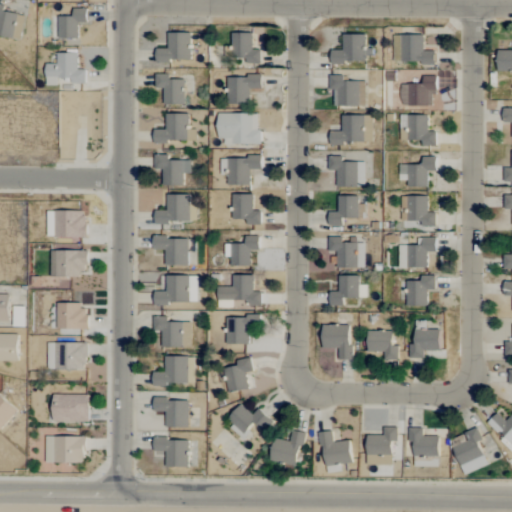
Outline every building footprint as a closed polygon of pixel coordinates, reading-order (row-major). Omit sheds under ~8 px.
[(0,35),(19,40),(24,16),(3,11),(4,6),(0,5),(0,35)] [(58,16),(58,38),(78,39),(78,23),(87,23),(87,9),(73,9),(73,17),(58,16)] [(156,49),(156,61),(191,60),(191,33),(168,33),(168,49),(156,49)] [(253,33),(232,33),(232,58),(246,58),(246,64),(260,64),(261,50),(252,50),(253,33)] [(331,63),(367,62),(366,34),(343,35),(343,50),(331,50),(331,63)] [(435,64),(435,51),(424,51),(424,36),(394,35),(393,63),(435,64)] [(511,71),(511,50),(498,50),(498,71),(511,71)] [(86,84),(85,70),(78,70),(78,53),(57,53),(57,64),(46,64),(46,86),(58,86),(58,79),(71,78),(71,84),(86,84)] [(164,105),(185,104),(184,79),(170,79),(170,74),(155,74),(155,88),(163,88),(164,105)] [(227,77),(228,104),(250,104),(250,89),(262,88),(261,76),(227,77)] [(365,107),(366,81),(345,81),(345,76),(330,76),(329,90),(334,90),(334,106),(365,107)] [(436,76),(423,76),(423,83),(400,84),(401,107),(432,106),(432,94),(437,94),(436,76)] [(166,129),(154,129),(154,143),(189,141),(188,114),(165,114),(166,129)] [(259,145),(260,114),(220,114),(220,145),(259,145)] [(330,144),(373,143),(372,115),(342,116),(342,131),(330,131),(330,144)] [(428,115),(407,116),(407,140),(422,140),(422,146),(436,146),(436,132),(428,132),(428,115)] [(191,161),(168,160),(168,155),(155,155),(155,169),(163,169),(163,185),(184,186),(184,174),(190,174),(191,161)] [(227,186),(250,185),(250,170),(262,169),(261,157),(221,158),(221,176),(227,176),(227,186)] [(336,187),(365,187),(365,162),(343,162),(343,157),(329,157),(328,171),(337,171),(336,187)] [(399,165),(400,181),(408,181),(408,188),(428,188),(427,171),(436,171),(436,157),(422,157),(422,164),(399,165)] [(261,225),(261,211),(253,211),(253,194),(232,195),(233,220),(247,219),(247,225),(261,225)] [(155,223),(189,224),(190,195),(167,195),(167,211),(156,210),(155,223)] [(359,196),(338,197),(338,213),(329,213),(329,226),(344,226),(343,219),(365,218),(365,204),(359,204),(359,196)] [(428,196),(401,197),(402,222),(421,221),(422,227),(436,227),(436,213),(428,213),(428,196)] [(86,211),(54,212),(55,238),(86,237),(86,211)] [(259,251),(260,237),(246,236),(245,244),(225,244),(225,257),(231,258),(231,266),(250,267),(251,251),(259,251)] [(365,268),(364,244),(355,244),(355,243),(343,243),(343,237),(328,238),(329,252),(337,252),(337,269),(365,268)] [(165,265),(188,266),(189,238),(154,238),(153,250),(165,250),(165,265)] [(418,246),(399,246),(399,268),(427,267),(427,252),(437,252),(436,238),(418,239),(418,246)] [(51,251),(50,276),(87,276),(88,251),(51,251)] [(218,308),(234,308),(233,301),(248,300),(248,306),(261,306),(261,292),(254,292),(253,275),(232,276),(233,287),(218,287),(218,308)] [(198,276),(166,276),(166,292),(154,291),(154,303),(197,304),(198,276)] [(360,276),(339,276),(339,292),(330,292),(330,306),(344,306),(344,298),(367,298),(367,285),(360,285),(360,276)] [(406,282),(407,307),(428,306),(427,290),(436,290),(436,276),(421,276),(421,281),(406,282)] [(0,321),(9,322),(10,295),(0,294),(0,321)] [(57,329),(88,330),(88,305),(57,304),(57,329)] [(162,347),(181,347),(182,322),(168,322),(168,317),(154,317),(153,331),(162,331),(162,347)] [(226,317),(226,345),(250,345),(250,328),(258,328),(258,317),(226,317)] [(351,325),(323,326),(324,348),(339,348),(340,360),(352,360),(351,325)] [(440,351),(441,330),(416,330),(415,344),(410,344),(410,359),(425,359),(425,351),(440,351)] [(369,331),(369,352),(385,352),(385,360),(399,360),(399,346),(393,346),(394,332),(369,331)] [(19,335),(0,334),(0,360),(18,361),(19,335)] [(48,369),(86,370),(87,344),(48,343),(48,369)] [(153,373),(153,385),(188,385),(188,356),(165,357),(165,372),(153,373)] [(253,372),(250,358),(237,361),(238,366),(224,369),(229,394),(249,389),(246,373),(253,372)] [(89,422),(89,394),(52,396),(53,423),(89,422)] [(0,429),(17,411),(0,396),(0,429)] [(188,428),(189,399),(154,399),(154,411),(166,412),(165,427),(188,428)] [(274,422),(259,409),(253,415),(241,405),(226,422),(243,438),(255,424),(265,432),(274,422)] [(511,415),(506,422),(497,413),(489,423),(511,444),(511,415)] [(368,436),(367,465),(392,466),(393,442),(398,442),(398,428),(384,428),(384,436),(368,436)] [(440,467),(439,436),(424,436),(423,428),(409,429),(409,443),(414,442),(415,467),(440,467)] [(454,447),(465,475),(488,465),(479,443),(483,441),(478,428),(464,433),(468,442),(454,447)] [(291,442),(275,439),(271,461),(299,466),(305,433),(293,431),(291,442)] [(321,433),(326,468),(353,464),(350,440),(335,443),(333,431),(321,433)] [(46,463),(85,464),(86,437),(46,436),(46,463)] [(154,451),(166,452),(166,467),(189,468),(189,441),(169,440),(169,437),(155,437),(154,451)]
